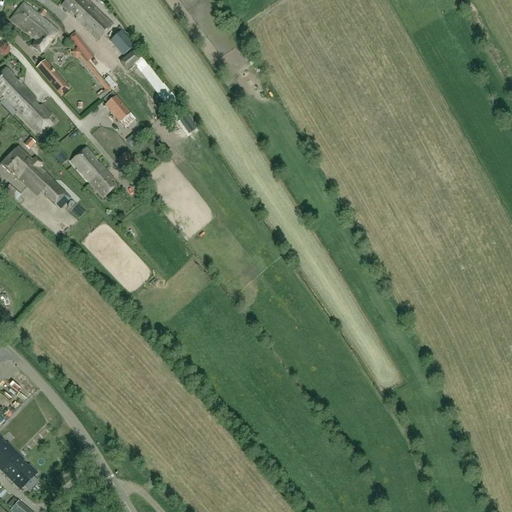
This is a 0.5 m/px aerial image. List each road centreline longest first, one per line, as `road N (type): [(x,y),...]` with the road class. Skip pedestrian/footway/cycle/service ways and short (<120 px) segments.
road 1 (unclassified): [(131,511),(52,395),(0,343)]
road 2 (residential): [(84,135),(0,37)]
